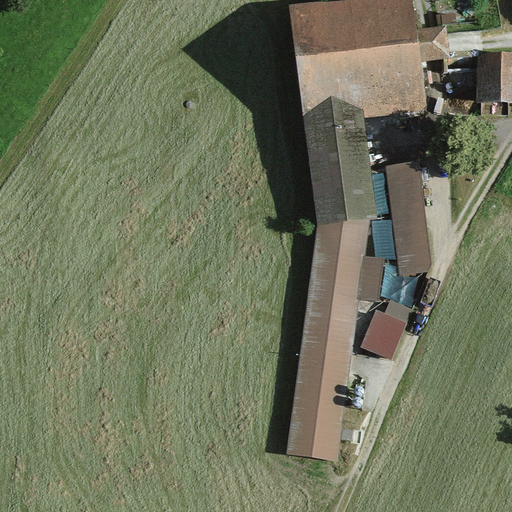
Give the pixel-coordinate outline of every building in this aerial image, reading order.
[(287,25),(298,130),(413,118),(408,69),(426,67),(423,39),(405,41),(402,13),(287,25)] [(511,61),(479,63),(480,106),(511,104),(511,61)] [(290,450),(329,458),(360,229),(346,126),(298,130),(317,240),(290,450)] [(389,174),(404,273),(424,270),(409,171),(389,174)] [(384,357),(393,323),(371,317),(361,350),(384,357)]
